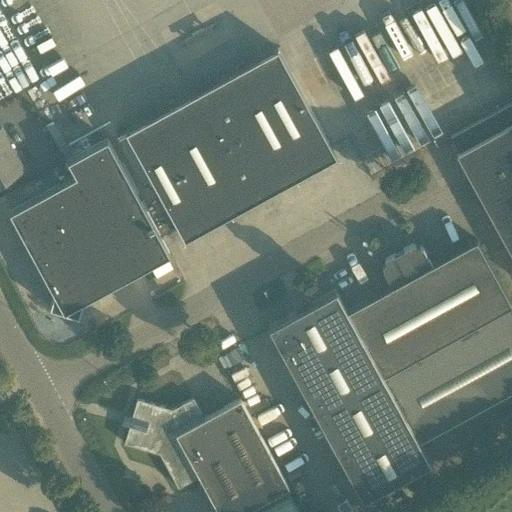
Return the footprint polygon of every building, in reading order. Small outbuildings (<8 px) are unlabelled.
[(274,50),(215,82),(245,135),(224,147),(253,200),(332,157),(333,157),(336,155),(277,47),(274,49),(274,50)] [(245,135),(215,82),(129,129),(129,128),(125,130),(184,238),(188,236),(253,200),(224,147),(245,135)] [(511,102),(468,126),(450,136),(459,151),(456,152),(511,254),(511,102)] [(0,182),(24,169),(1,127),(0,127),(0,182)] [(169,254),(161,238),(107,139),(68,160),(76,175),(9,211),(54,292),(49,307),(78,315),(83,301),(169,254)] [(69,166),(40,176),(44,186),(72,175),(69,166)] [(392,286),(347,310),(360,333),(383,375),(407,419),(419,440),(511,388),(511,304),(476,239),(432,263),(423,247),(412,244),(403,249),(404,251),(396,256),(394,253),(385,258),(382,269),(392,286)] [(269,326),(293,370),(360,333),(347,310),(336,289),(269,326)] [(383,375),(360,333),(293,370),(316,412),(383,375)] [(316,412),(340,456),(407,419),(383,375),(316,412)] [(199,476),(218,511),(242,511),(289,487),(240,398),(204,418),(193,397),(172,408),(137,397),(132,416),(135,417),(133,426),(129,425),(124,442),(159,453),(178,487),(199,476)] [(430,461),(419,440),(407,419),(340,456),(363,498),(430,461)]
